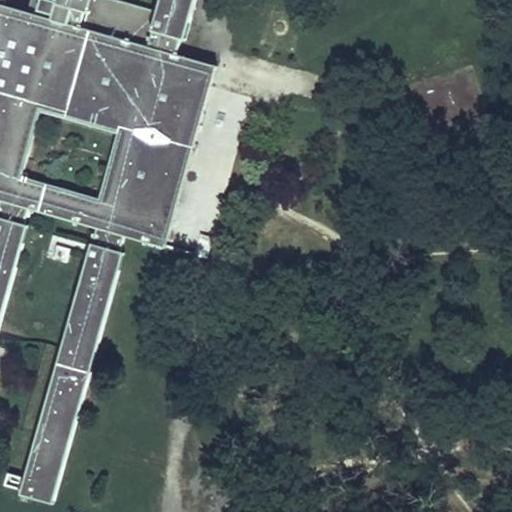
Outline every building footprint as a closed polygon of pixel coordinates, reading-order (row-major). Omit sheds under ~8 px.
[(182,49),(148,40),(70,18),(38,9),(3,0),(0,0),(0,196),(1,196),(29,204),(98,223),(126,232),(167,243),(218,59),(182,49)] [(40,0),(38,9),(70,18),(74,0),(40,0)] [(148,40),(157,9),(123,0),(91,0),(91,3),(81,0),(74,0),(70,18),(148,40)] [(159,0),(157,9),(148,40),(182,49),(195,0),(159,0)] [(29,204),(1,196),(0,199),(0,322),(30,218),(25,217),(29,204)] [(126,232),(98,223),(94,237),(92,236),(20,490),(54,500),(126,245),(123,244),(126,232)]
